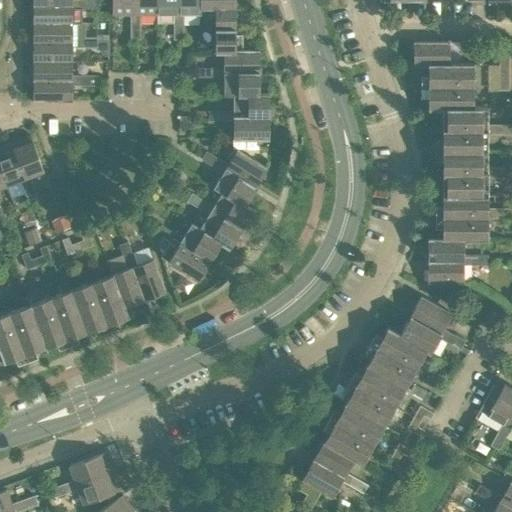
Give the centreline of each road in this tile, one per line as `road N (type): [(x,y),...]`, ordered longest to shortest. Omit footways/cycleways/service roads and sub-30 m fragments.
road 1 (residential): [(132,417),(282,370),(340,326),(382,270),(398,222),(401,163),(365,27)]
road 2 (tertiary): [(303,0),(349,167),(341,231),(294,299),(121,388)]
road 3 (residential): [(0,111),(165,111)]
road 4 (residential): [(511,29),(365,27)]
road 5 (residential): [(0,466),(132,417)]
road 6 (residential): [(511,347),(488,341),(436,433)]
road 7 (tertiary): [(121,388),(0,433)]
